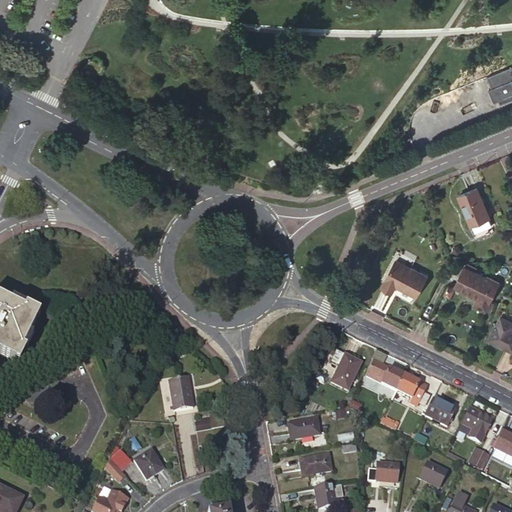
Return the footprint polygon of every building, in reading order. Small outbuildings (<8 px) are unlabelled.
[(91,43),(105,48),(112,30),(97,25),(91,43)] [(96,58),(94,58),(92,59),(90,61),(89,62),(89,65),(90,67),(91,68),(93,70),(95,70),(97,70),(99,69),(100,67),(101,65),(101,63),(100,61),(98,59),(96,58)] [(492,88),(489,89),(494,102),(511,95),(511,98),(511,66),(487,76),(492,88)] [(489,217),(477,187),(459,195),(471,225),(473,224),(488,218),(489,217)] [(488,218),(473,224),(476,232),(491,225),(488,218)] [(417,296),(427,276),(396,260),(382,287),(393,292),(396,285),(417,296)] [(486,310),(499,283),(464,266),(455,286),(478,298),(475,304),(486,310)] [(40,315),(25,308),(24,312),(10,305),(0,299),(0,355),(19,365),(26,351),(23,350),(29,336),(40,315)] [(498,323),(497,323),(489,340),(511,351),(511,320),(502,315),(498,323)] [(374,352),(371,360),(373,362),(381,365),(385,357),(374,352)] [(361,365),(337,353),(331,364),(339,368),(331,384),(347,392),(361,365)] [(381,365),(373,362),(366,377),(396,392),(404,376),(381,365)] [(426,388),(404,376),(396,392),(411,400),(409,404),(417,408),(426,388)] [(193,409),(188,379),(169,382),(174,413),(193,409)] [(455,412),(432,400),(424,417),(446,428),(455,412)] [(470,409),(462,425),(472,431),(468,438),(480,444),(484,437),(492,420),(470,409)] [(226,443),(221,416),(209,418),(211,432),(196,434),(199,448),(226,443)] [(390,423),(382,419),(379,424),(387,428),(390,423)] [(319,435),(316,420),(287,425),(290,441),(319,435)] [(209,424),(196,426),(197,434),(211,431),(209,424)] [(511,436),(502,432),(493,449),(511,458),(511,436)] [(150,480),(154,477),(163,471),(151,451),(134,462),(147,482),(150,480)] [(480,469),(486,455),(478,451),(472,465),(480,469)] [(120,452),(110,461),(112,463),(122,473),(132,464),(120,452)] [(331,472),(328,456),(299,461),(302,477),(331,472)] [(116,479),(122,473),(112,463),(106,469),(116,479)] [(397,485),(399,467),(376,464),(375,482),(397,485)] [(438,489),(446,474),(427,464),(419,480),(438,489)] [(341,484),(331,486),(334,500),(338,500),(343,499),(341,484)] [(331,486),(314,489),(318,510),(339,507),(338,500),(334,500),(331,486)] [(0,511),(15,511),(22,499),(0,488),(0,511)] [(101,511),(121,511),(127,500),(111,492),(101,511)] [(465,500),(458,496),(449,511),(469,511),(461,508),(465,500)]
